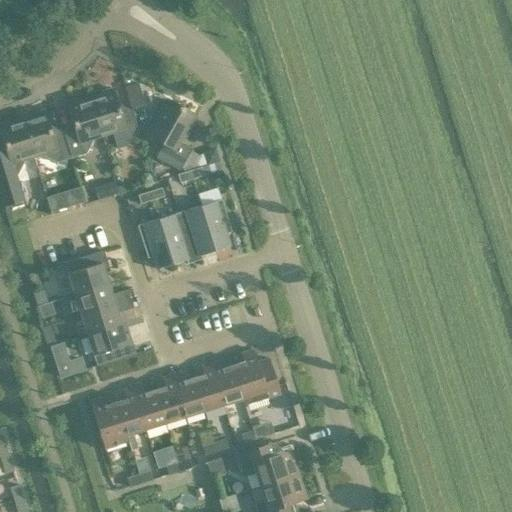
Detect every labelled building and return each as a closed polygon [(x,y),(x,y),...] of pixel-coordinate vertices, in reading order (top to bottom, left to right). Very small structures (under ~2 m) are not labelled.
[(139,84),(125,88),(127,96),(141,92),(139,84)] [(102,94),(90,98),(102,136),(112,133),(117,149),(127,146),(125,141),(139,137),(140,137),(132,110),(130,110),(120,114),(117,103),(112,88),(102,92),(102,94)] [(92,139),(102,136),(90,98),(78,102),(77,99),(67,103),(74,128),(63,131),(71,158),(86,153),(92,141),(92,139)] [(181,142),(195,116),(168,100),(148,135),(164,144),(156,157),(179,171),(192,148),(181,142)] [(56,163),(71,158),(63,131),(52,135),(44,110),(33,113),(34,115),(21,119),(33,157),(44,154),(56,163)] [(0,151),(0,196),(4,207),(23,201),(15,176),(17,175),(24,163),(23,160),(33,157),(21,119),(9,123),(8,121),(0,123),(0,131),(6,149),(0,151)] [(201,167),(189,171),(192,179),(204,176),(201,167)] [(192,179),(189,171),(177,175),(180,183),(192,179)] [(114,181),(104,185),(108,197),(118,194),(114,181)] [(161,188),(150,192),(152,200),(164,196),(161,188)] [(82,190),(71,194),(74,205),(86,202),(82,190)] [(152,200),(150,192),(138,195),(140,204),(152,200)] [(221,199),(201,206),(215,251),(230,246),(226,234),(231,232),(221,199)] [(179,212),(172,215),(180,240),(194,236),(200,255),(215,251),(201,206),(186,210),(179,212)] [(172,215),(157,219),(171,265),(186,260),(187,264),(194,261),(201,259),(200,255),(194,236),(180,240),(172,215)] [(157,219),(137,226),(147,258),(152,257),(156,269),(171,265),(157,219)] [(74,294),(108,284),(104,273),(110,271),(103,250),(64,263),(74,294)] [(80,314),(130,299),(127,289),(111,294),(108,284),(74,294),(80,314)] [(87,334),(120,324),(117,313),(133,308),(130,299),(80,314),(87,334)] [(124,335),(120,324),(87,334),(96,366),(135,353),(129,333),(124,335)] [(50,325),(42,328),(47,347),(56,344),(50,325)] [(242,399),(244,405),(280,394),(269,358),(257,362),(253,350),(241,354),(244,362),(232,365),(242,399)] [(68,362),(56,366),(60,378),(72,374),(83,371),(79,359),(68,362)] [(242,399),(232,365),(222,368),(219,360),(210,363),(223,405),(242,399)] [(203,374),(193,377),(204,411),(223,405),(210,363),(201,366),(203,374)] [(171,375),(184,417),(204,411),(193,377),(183,381),(180,373),(171,375)] [(164,386),(154,390),(165,423),(184,417),(171,375),(162,378),(164,386)] [(132,388),(145,429),(165,423),(154,390),(144,393),(141,385),(132,388)] [(115,402),(126,435),(128,441),(129,448),(136,446),(132,433),(145,430),(145,429),(132,388),(123,391),(125,398),(115,402)] [(126,435),(115,402),(104,405),(101,397),(89,401),(104,449),(128,441),(126,435)] [(299,425),(292,403),(279,407),(287,429),(299,425)] [(243,443),(255,439),(252,431),(241,434),(243,443)] [(213,443),(216,451),(228,448),(225,439),(213,443)] [(205,455),(216,451),(213,443),(202,446),(205,455)] [(0,460),(9,458),(4,444),(0,445),(0,460)] [(266,445),(238,454),(245,475),(254,472),(259,487),(298,474),(291,451),(270,457),(266,445)] [(13,472),(9,458),(0,460),(0,461),(4,474),(13,472)] [(177,463),(180,471),(191,467),(188,459),(177,463)] [(168,475),(180,471),(177,463),(165,466),(168,475)] [(138,475),(141,483),(152,480),(150,471),(138,475)] [(264,501),(254,504),(256,511),(293,511),(290,503),(306,499),(298,474),(259,487),(264,501)] [(129,487),(141,483),(138,475),(127,478),(129,487)] [(13,502),(22,499),(18,485),(9,488),(13,502)] [(25,511),(22,499),(13,502),(16,511),(25,511)]
